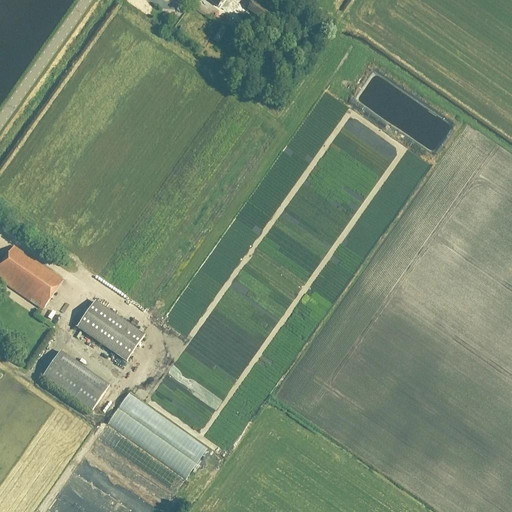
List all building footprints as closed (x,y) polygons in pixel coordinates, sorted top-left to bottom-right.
[(254,2),(248,10),(269,24),(274,16),(270,13),(275,6),(267,0),(266,0),(262,7),(254,2)] [(225,23),(235,17),(232,12),(222,18),(225,23)] [(0,280),(43,310),(64,281),(15,247),(0,267),(0,280)] [(127,362),(145,337),(95,302),(77,328),(127,362)] [(49,312),(44,319),(49,322),(54,315),(49,312)] [(60,353),(43,377),(92,412),(109,387),(60,353)]
